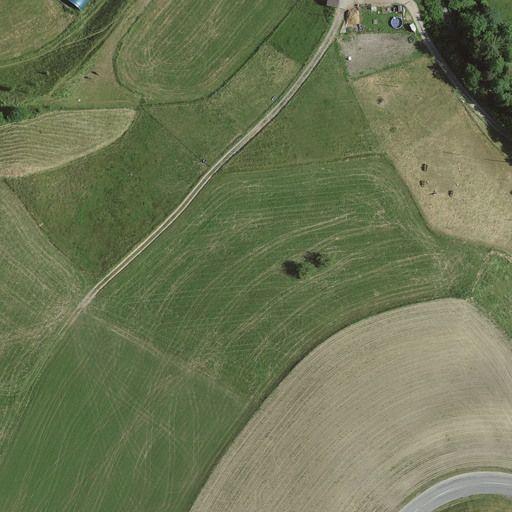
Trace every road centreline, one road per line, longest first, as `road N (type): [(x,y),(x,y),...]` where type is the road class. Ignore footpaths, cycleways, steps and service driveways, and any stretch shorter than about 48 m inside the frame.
road 1 (track): [(86,301),(279,106),(353,0)]
road 2 (track): [(403,0),(454,81),(511,138)]
road 3 (unclassified): [(441,0),(464,53),(511,114)]
